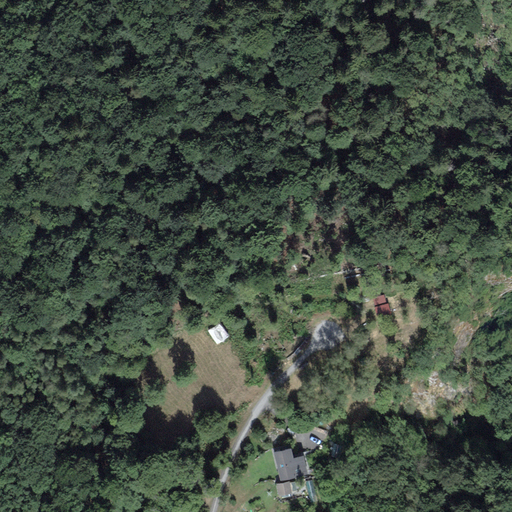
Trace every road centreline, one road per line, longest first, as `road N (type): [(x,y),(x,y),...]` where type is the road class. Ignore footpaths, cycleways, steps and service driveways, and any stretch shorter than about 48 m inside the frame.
road 1 (track): [(39,511),(55,475),(81,445),(84,411),(96,394),(206,310),(306,296),(349,300),(363,316),(330,330)]
road 2 (unclassified): [(213,511),(247,426),(330,330)]
